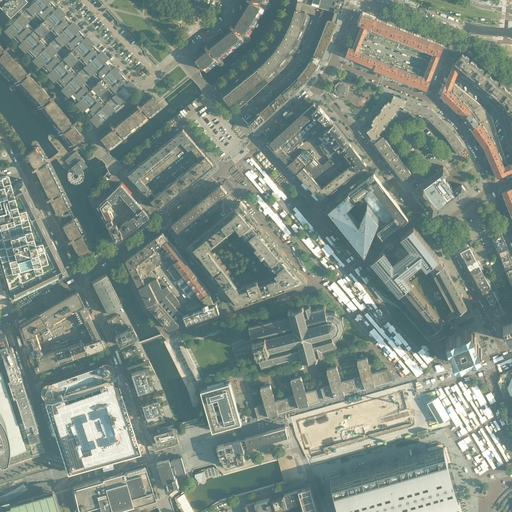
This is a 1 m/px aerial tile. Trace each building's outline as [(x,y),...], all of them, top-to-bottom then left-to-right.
[(15,0),(0,0),(0,2),(4,7),(3,8),(5,10),(15,0)] [(34,0),(26,8),(25,6),(27,4),(25,3),(18,11),(19,13),(14,18),(15,19),(3,30),(11,38),(13,35),(19,42),(17,44),(25,52),(27,50),(30,53),(34,57),(32,59),(39,67),(41,65),(48,72),(46,74),(53,82),(55,80),(62,87),(60,89),(68,96),(70,94),(76,101),(74,103),(82,111),(84,109),(91,116),(89,118),(96,126),(106,116),(107,117),(114,110),(115,112),(124,104),(123,103),(120,104),(119,103),(137,86),(129,79),(127,81),(120,74),(122,72),(115,64),(113,66),(106,59),(108,57),(101,49),(99,51),(92,44),(94,42),(91,39),(87,34),(84,36),(78,29),(80,27),(72,20),(70,22),(63,15),(66,13),(58,5),(56,7),(49,0),(34,0)] [(249,3),(242,14),(255,22),(257,24),(257,23),(255,22),(258,18),(260,19),(258,17),(260,14),(262,15),(263,14),(261,13),(263,9),(265,10),(258,5),(259,1),(268,3),(268,2),(266,2),(266,0),(247,0),(248,2),(249,3)] [(341,13),(344,0),(299,0),(302,1),(302,0),(303,0),(305,0),(304,2),(311,4),(311,6),(322,9),(320,15),(336,22),(339,12),(341,13)] [(306,29),(310,18),(311,18),(305,12),(295,9),(290,23),(306,29)] [(376,18),(362,13),(358,23),(362,25),(357,37),(363,40),(364,37),(368,39),(370,33),(376,18)] [(231,30),(221,38),(230,50),(232,52),(231,50),(234,47),(236,49),(235,47),(238,44),(240,46),(240,45),(239,44),(242,41),(244,43),(244,42),(239,35),(242,32),(249,37),(250,36),(247,35),(250,31),(252,32),(250,30),(252,27),(254,28),(255,27),(253,26),(255,22),(242,14),(240,18),(238,17),(235,18),(231,24),(230,26),(230,29),(231,30)] [(331,36),(337,22),(336,22),(320,15),(317,23),(314,30),(331,36)] [(390,24),(376,18),(370,33),(374,35),(372,40),(382,44),(390,24)] [(300,45),(306,29),(290,23),(288,29),(284,36),(300,45)] [(403,29),(390,24),(382,44),(395,49),(403,29)] [(417,34),(403,29),(395,49),(409,54),(417,34)] [(328,44),(331,36),(314,30),(311,37),(309,44),(325,51),(328,44)] [(430,39),(417,34),(409,54),(422,60),(430,39)] [(296,52),(300,45),(284,36),(281,42),(276,48),(291,59),(296,52)] [(363,40),(357,37),(356,39),(355,41),(353,48),(349,46),(345,55),(360,61),(365,48),(360,46),(362,42),(363,40)] [(205,51),(195,59),(206,73),(207,73),(205,71),(209,68),(210,70),(211,69),(209,68),(213,65),(214,67),(215,66),(213,64),(217,62),(218,64),(219,63),(213,56),(214,55),(220,62),(221,62),(219,60),(222,57),(224,59),(224,58),(223,56),(226,54),(228,55),(227,53),(230,50),(221,38),(217,41),(216,40),(213,39),(205,46),(205,47),(205,48),(204,50),(205,51)] [(440,55),(444,45),(443,44),(430,39),(422,60),(429,62),(433,53),(440,55)] [(0,66),(1,67),(0,67),(0,68),(1,67),(4,70),(15,60),(12,56),(13,55),(13,52),(6,44),(5,45),(4,45),(2,44),(1,45),(0,44),(0,66)] [(323,57),(325,51),(309,44),(306,50),(303,55),(319,64),(323,57)] [(286,66),(291,59),(276,48),(272,54),(267,59),(280,72),(286,66)] [(380,54),(365,48),(360,61),(374,67),(380,54)] [(435,68),(440,55),(433,53),(429,62),(428,65),(435,68)] [(465,79),(477,65),(473,61),(472,62),(470,61),(471,60),(470,60),(469,59),(468,58),(468,59),(466,58),(467,57),(462,53),(453,64),(458,69),(457,73),(465,79)] [(393,59),(380,54),(374,67),(373,69),(387,74),(393,59)] [(315,70),(319,64),(303,55),(300,61),(296,66),(310,77),(315,70)] [(280,72),(267,59),(264,62),(257,69),(268,83),(280,72)] [(406,64),(393,59),(387,74),(400,79),(406,64)] [(25,69),(15,60),(4,70),(2,72),(3,72),(4,71),(8,74),(6,76),(8,74),(11,78),(9,79),(10,80),(12,78),(15,81),(13,83),(20,77),(21,79),(15,85),(17,84),(20,87),(18,89),(19,89),(20,87),(24,90),(22,92),(22,93),(24,91),(27,94),(38,84),(35,80),(36,79),(36,76),(31,70),(29,68),(28,69),(28,68),(25,68),(25,69)] [(419,69),(406,64),(400,79),(413,84),(419,69)] [(458,69),(453,64),(449,73),(456,76),(457,73),(458,69)] [(435,68),(428,65),(427,67),(426,72),(419,69),(413,84),(427,90),(430,79),(434,70),(435,68)] [(482,69),(477,65),(465,79),(480,91),(492,77),(487,73),(486,74),(485,73),(485,72),(484,71),(483,71),(483,70),(482,71),(482,70),(481,70),(482,69)] [(310,77),(296,66),(292,71),(287,75),(299,88),(306,82),(310,77)] [(268,83),(257,69),(246,78),(257,92),(268,83)] [(443,98),(456,85),(453,83),(455,78),(456,76),(449,73),(448,75),(445,84),(441,94),(440,95),(443,97),(443,98)] [(299,88),(287,75),(276,85),(288,99),(299,88)] [(492,77),(480,91),(494,103),(506,88),(502,85),(501,86),(499,85),(500,84),(499,84),(498,82),(497,83),(495,81),(496,80),(492,77)] [(257,92),(246,78),(234,87),(247,102),(257,92)] [(48,93),(38,84),(27,94),(26,96),(26,97),(28,95),(31,98),(29,100),(30,100),(31,98),(34,102),(33,103),(33,104),(35,102),(38,105),(36,107),(37,107),(43,101),(44,102),(37,109),(38,109),(40,108),(43,111),(41,113),(43,112),(46,115),(44,117),(46,116),(49,119),(61,109),(58,106),(60,105),(60,102),(54,94),(53,93),(52,94),(51,92),(48,92),(48,93)] [(340,84),(337,86),(337,87),(336,91),(339,94),(343,94),(343,93),(345,94),(347,92),(346,91),(346,87),(344,84),(340,84)] [(288,99),(276,85),(265,96),(277,109),(288,99)] [(467,93),(456,85),(443,98),(453,107),(467,93)] [(247,102),(234,87),(223,96),(229,104),(232,102),(239,109),(247,102)] [(511,92),(506,88),(494,103),(499,107),(501,113),(511,109),(511,95),(511,94),(511,93),(511,94),(510,93),(511,92)] [(467,93),(453,107),(463,117),(481,105),(467,93)] [(403,108),(406,99),(393,94),(392,97),(390,96),(387,100),(388,101),(387,102),(386,101),(383,101),(396,111),(399,107),(403,108)] [(147,115),(155,109),(159,105),(151,95),(147,99),(146,97),(144,97),(137,103),(136,102),(134,103),(135,104),(135,105),(134,107),(135,108),(121,119),(120,118),(119,118),(111,124),(110,123),(109,124),(109,125),(109,126),(109,128),(110,129),(99,138),(107,147),(119,137),(117,134),(118,133),(121,136),(145,117),(143,113),(144,112),(147,115)] [(277,109),(265,96),(253,106),(266,119),(277,109)] [(407,99),(406,99),(403,108),(408,110),(412,101),(407,99)] [(384,129),(393,116),(397,111),(396,111),(383,101),(378,108),(379,110),(380,111),(379,113),(377,112),(375,112),(370,119),(383,128),(384,129)] [(412,101),(408,110),(413,112),(417,103),(412,101)] [(314,103),(306,109),(320,124),(323,121),(313,110),(317,106),(314,103)] [(422,105),(417,103),(413,112),(419,114),(422,105)] [(318,105),(317,106),(313,110),(323,121),(325,123),(329,127),(334,122),(331,119),(318,105)] [(425,106),(422,105),(419,114),(421,115),(424,116),(431,109),(425,106)] [(481,105),(463,117),(471,129),(480,122),(491,115),(481,105)] [(266,119),(253,106),(242,116),(254,130),(266,119)] [(69,120),(61,109),(49,119),(47,120),(47,121),(49,120),(52,123),(50,124),(51,125),(52,123),(55,127),(53,128),(54,129),(56,127),(58,131),(57,132),(57,133),(64,127),(65,129),(58,134),(59,135),(60,133),(63,137),(61,139),(62,139),(64,137),(66,141),(64,143),(65,143),(67,141),(70,145),(68,147),(74,142),(82,136),(79,132),(80,131),(81,128),(74,119),(73,120),(73,119),(70,119),(69,120)] [(320,124),(306,109),(299,116),(312,131),(320,124)] [(431,109),(424,116),(426,117),(428,119),(435,112),(431,109)] [(511,109),(501,113),(507,131),(511,129),(511,109)] [(439,116),(435,112),(428,119),(432,123),(439,116)] [(491,115),(480,122),(471,129),(480,141),(496,130),(491,115)] [(312,131),(299,116),(292,123),(305,137),(312,131)] [(439,116),(432,123),(436,127),(443,120),(439,116)] [(380,132),(383,128),(370,119),(370,121),(372,122),(371,124),(370,123),(367,127),(369,128),(366,130),(375,142),(382,136),(380,132)] [(443,120),(436,127),(440,131),(447,124),(443,120)] [(349,142),(334,122),(329,127),(318,137),(322,141),(318,144),(329,159),(339,150),(349,142)] [(305,137),(292,123),(277,136),(290,151),(305,137)] [(451,128),(447,124),(440,131),(443,135),(451,128)] [(451,128),(443,135),(447,139),(455,133),(451,128)] [(196,144),(190,137),(183,129),(170,140),(182,155),(191,148),(196,144)] [(496,130),(480,141),(484,147),(487,153),(501,147),(496,130)] [(455,133),(447,139),(450,144),(458,138),(455,133)] [(290,151),(277,136),(268,144),(273,149),(278,144),(287,154),(290,151)] [(382,136),(375,142),(374,142),(384,155),(392,148),(382,136)] [(458,138),(450,144),(453,148),(461,142),(458,138)] [(182,155),(170,140),(159,148),(172,164),(182,155)] [(306,164),(296,173),(321,200),(366,164),(349,142),(339,150),(329,159),(322,165),(313,157),(306,164)] [(461,142),(453,148),(456,153),(464,147),(461,142)] [(205,155),(200,149),(198,147),(196,144),(191,148),(193,151),(196,153),(194,154),(199,160),(205,155)] [(290,157),(287,154),(278,144),(273,149),(285,161),(288,164),(293,159),(290,157)] [(501,147),(487,153),(492,166),(506,160),(501,147)] [(52,178),(45,164),(42,166),(41,163),(43,161),(35,148),(25,154),(32,166),(31,166),(30,169),(31,169),(30,170),(31,172),(32,171),(33,174),(35,175),(37,175),(41,184),(52,178)] [(172,164),(159,148),(150,156),(163,171),(172,164)] [(402,161),(395,153),(394,151),(392,148),(384,155),(386,157),(394,167),(402,161)] [(303,150),(293,159),(288,164),(296,173),(306,164),(313,157),(307,151),(303,150)] [(76,151),(70,156),(71,157),(69,158),(69,157),(65,160),(76,174),(86,166),(83,163),(85,162),(76,151)] [(207,170),(199,160),(194,154),(182,164),(195,180),(207,170)] [(213,165),(205,155),(199,160),(207,170),(213,165)] [(163,171),(150,156),(141,163),(154,178),(163,171)] [(511,170),(511,163),(507,165),(506,160),(492,166),(497,177),(507,173),(511,170)] [(411,173),(402,161),(394,167),(403,179),(411,173)] [(154,178),(141,163),(128,174),(141,188),(143,191),(145,192),(149,189),(148,187),(146,185),(154,178)] [(195,180),(182,164),(171,174),(183,189),(195,180)] [(418,186),(413,190),(416,195),(416,196),(428,211),(432,216),(437,212),(438,212),(439,211),(440,213),(441,212),(440,212),(440,210),(441,210),(442,209),(443,210),(444,210),(443,209),(444,208),(444,207),(457,197),(458,197),(464,193),(463,192),(465,189),(462,184),(454,190),(454,189),(453,189),(452,189),(449,185),(450,185),(447,182),(444,178),(444,176),(448,173),(443,166),(437,170),(438,171),(424,181),(418,185),(418,186)] [(382,224),(375,230),(382,240),(408,219),(373,173),(348,194),(355,203),(363,197),(382,224)] [(27,211),(20,196),(16,197),(11,186),(8,174),(0,176),(0,259),(2,265),(8,286),(53,264),(27,211)] [(183,189),(171,174),(159,183),(172,198),(183,189)] [(60,194),(57,196),(56,194),(59,192),(52,178),(41,184),(47,195),(46,196),(45,198),(45,199),(44,199),(45,201),(46,201),(50,209),(52,210),(54,209),(56,214),(67,208),(60,194)] [(67,273),(64,267),(61,261),(36,209),(22,179),(13,183),(14,184),(11,186),(16,197),(20,196),(27,211),(53,264),(8,286),(11,296),(12,298),(13,298),(14,297),(16,296),(58,276),(59,276),(59,277),(67,273)] [(124,204),(127,201),(129,203),(134,198),(132,197),(121,183),(106,199),(99,205),(107,221),(117,216),(111,207),(109,206),(111,204),(112,202),(114,204),(124,204)] [(172,198),(159,183),(151,190),(156,196),(151,200),(159,209),(172,198)] [(228,193),(227,192),(225,190),(220,185),(213,191),(220,200),(228,193)] [(511,201),(511,187),(511,188),(503,191),(507,204),(511,201)] [(156,196),(151,190),(149,189),(145,192),(151,200),(156,196)] [(220,200),(213,191),(204,198),(211,206),(220,200)] [(375,228),(378,222),(367,208),(359,226),(347,211),(355,204),(347,194),(328,209),(364,251),(365,252),(375,228)] [(143,208),(135,200),(134,199),(134,198),(129,203),(130,205),(132,207),(137,213),(143,208)] [(204,198),(196,204),(203,213),(211,206),(204,198)] [(240,202),(188,245),(236,305),(307,280),(279,247),(240,202)] [(196,204),(188,211),(195,219),(203,213),(196,204)] [(150,216),(143,208),(137,213),(132,207),(128,211),(138,225),(150,216)] [(138,225),(128,211),(121,217),(125,222),(122,224),(123,225),(119,228),(123,237),(138,225)] [(195,219),(188,211),(180,218),(187,226),(195,219)] [(117,216),(107,221),(113,233),(117,242),(123,237),(119,228),(123,225),(122,224),(125,222),(121,217),(119,218),(117,216)] [(187,226),(180,218),(172,224),(177,230),(176,230),(179,233),(187,226)] [(88,249),(81,236),(78,237),(77,235),(80,234),(72,220),(62,225),(64,230),(63,231),(62,233),(66,241),(65,241),(66,243),(68,243),(70,244),(71,243),(78,255),(88,249)] [(400,269),(416,256),(426,268),(428,266),(439,258),(413,225),(401,236),(410,247),(393,260),(384,249),(371,260),(399,293),(409,284),(411,282),(400,269)] [(494,241),(495,243),(504,239),(500,230),(496,231),(497,232),(495,233),(495,232),(491,233),(493,239),(494,241)] [(162,231),(149,242),(161,257),(165,254),(167,258),(172,255),(169,252),(163,243),(168,239),(169,239),(162,231)] [(486,233),(481,235),(489,254),(494,252),(486,233)] [(179,253),(175,248),(168,239),(163,243),(169,252),(172,255),(173,257),(175,259),(176,261),(181,256),(180,255),(179,253)] [(504,239),(495,243),(496,247),(506,244),(504,239)] [(161,257),(149,242),(136,252),(151,271),(164,261),(161,257)] [(506,244),(496,247),(498,252),(508,248),(506,244)] [(471,252),(469,247),(460,252),(463,256),(471,252)] [(508,248),(498,252),(500,257),(509,253),(508,248)] [(151,271),(136,252),(126,260),(139,287),(145,284),(157,278),(151,271)] [(471,252),(463,256),(465,261),(474,256),(471,252)] [(509,253),(500,257),(502,261),(511,258),(509,253)] [(167,270),(175,280),(191,268),(182,256),(181,256),(176,261),(174,262),(169,266),(167,270)] [(456,315),(433,272),(428,266),(426,268),(416,256),(400,269),(411,282),(409,284),(412,287),(443,324),(450,319),(456,315)] [(474,256),(465,261),(467,265),(476,261),(474,256)] [(459,292),(456,285),(451,278),(443,263),(439,258),(428,266),(433,272),(456,315),(467,307),(459,292)] [(511,259),(511,258),(502,261),(504,266),(511,262),(511,259)] [(476,261),(467,265),(470,270),(479,265),(476,261)] [(479,265),(470,270),(472,274),(481,269),(479,265)] [(185,292),(200,280),(191,268),(175,280),(185,292)] [(481,269),(472,274),(474,278),(483,274),(481,269)] [(104,273),(92,281),(94,286),(91,288),(103,313),(121,304),(105,274),(104,273)] [(483,274),(474,278),(477,283),(486,278),(483,274)] [(184,315),(178,301),(164,282),(162,281),(159,282),(157,278),(145,284),(139,287),(149,307),(166,327),(166,328),(169,329),(186,323),(184,315)] [(486,278),(477,283),(479,288),(488,283),(486,278)] [(200,280),(185,292),(188,297),(190,303),(201,299),(209,292),(210,292),(200,280)] [(488,283),(479,288),(482,292),(490,287),(488,283)] [(443,324),(412,287),(409,284),(399,293),(432,332),(443,324)] [(490,287),(482,292),(484,296),(493,292),(490,287)] [(73,292),(40,312),(47,324),(48,325),(54,335),(78,323),(83,320),(83,321),(90,318),(83,304),(77,293),(75,293),(75,292),(73,293),(73,292)] [(201,299),(190,303),(186,306),(189,313),(186,314),(184,315),(186,323),(189,322),(212,314),(217,312),(215,306),(209,292),(201,299)] [(493,292),(484,296),(486,301),(495,296),(493,292)] [(495,296),(486,301),(489,305),(498,300),(495,296)] [(498,300),(489,305),(491,310),(500,305),(498,300)] [(336,347),(337,346),(336,345),(336,346),(334,341),(340,336),(342,337),(342,336),(341,335),(344,328),(345,328),(345,326),(344,326),(342,319),(343,318),(342,317),(341,318),(335,313),(336,312),(334,311),(334,313),(326,312),(325,307),(326,307),(325,306),(324,306),(324,305),(323,306),(324,307),(318,308),(317,307),(317,308),(311,310),(310,306),(311,306),(311,305),(310,305),(309,305),(309,306),(304,307),(304,306),(303,305),(302,305),(301,306),(301,307),(291,310),(291,309),(290,309),(288,309),(288,310),(288,312),(289,312),(290,316),(285,317),(284,316),(283,316),(284,317),(282,318),(282,316),(286,314),(285,309),(279,310),(280,311),(278,312),(278,311),(272,312),(273,313),(271,313),(265,314),(266,315),(264,315),(258,316),(259,317),(257,317),(257,316),(251,318),(253,323),(259,322),(258,321),(260,321),(264,320),(265,322),(264,323),(263,322),(262,322),(263,323),(257,324),(256,323),(256,324),(256,325),(253,325),(250,326),(250,325),(249,326),(248,327),(248,328),(249,327),(252,338),(250,341),(253,342),(253,344),(254,345),(256,345),(256,346),(257,347),(255,348),(255,349),(255,351),(254,353),(258,355),(261,366),(260,366),(261,367),(262,368),(263,367),(262,366),(268,365),(268,366),(269,366),(269,365),(275,363),(275,364),(276,364),(275,363),(281,361),(282,362),(282,361),(288,359),(288,360),(289,360),(289,359),(295,358),(296,358),(296,357),(302,356),(302,359),(301,359),(302,362),(303,362),(304,362),(305,361),(305,360),(315,357),(315,358),(316,359),(317,358),(318,357),(318,356),(323,355),(323,356),(324,355),(324,354),(324,353),(323,354),(322,350),(328,349),(328,350),(329,349),(329,348),(335,347),(335,348),(336,347)] [(500,305),(491,310),(493,314),(502,309),(500,305)] [(502,309),(493,314),(496,319),(505,314),(502,309)] [(40,312),(19,324),(24,341),(26,347),(32,345),(38,343),(42,341),(54,335),(48,325),(47,324),(40,312)] [(117,314),(106,319),(109,325),(119,319),(117,314)] [(93,324),(92,322),(91,320),(90,318),(83,321),(85,323),(87,327),(78,331),(79,332),(80,336),(82,342),(83,344),(86,353),(104,347),(93,324)] [(119,319),(109,325),(111,330),(122,324),(119,319)] [(511,321),(500,327),(507,343),(511,341),(511,321)] [(122,324),(111,330),(114,335),(125,329),(122,324)] [(129,327),(125,329),(114,335),(118,344),(119,345),(135,337),(137,336),(132,326),(129,327)] [(482,353),(480,348),(477,341),(471,327),(451,335),(445,338),(451,351),(456,364),(477,355),(482,353)] [(33,455),(33,454),(44,450),(37,430),(38,430),(28,399),(10,346),(9,346),(5,334),(4,332),(0,333),(0,466),(2,466),(4,466),(5,465),(9,464),(12,463),(15,462),(18,461),(21,460),(23,459),(33,455)] [(82,342),(80,336),(75,338),(66,340),(68,346),(72,358),(86,353),(83,344),(82,342)] [(68,346),(66,340),(60,342),(62,348),(67,360),(72,358),(68,346)] [(62,348),(60,342),(52,345),(54,351),(58,363),(67,360),(62,348)] [(52,345),(40,350),(39,347),(38,343),(32,345),(26,347),(27,349),(29,353),(29,356),(32,365),(33,365),(35,371),(58,363),(54,351),(52,345)] [(136,347),(121,352),(126,365),(129,376),(132,383),(134,391),(155,385),(136,347)] [(186,348),(182,350),(195,377),(200,375),(186,348)] [(375,385),(371,373),(367,357),(366,357),(357,359),(357,360),(362,376),(365,388),(375,385)] [(55,399),(109,380),(106,378),(107,378),(108,378),(108,377),(109,377),(110,376),(111,375),(112,374),(112,373),(113,372),(113,371),(113,370),(113,369),(113,368),(113,367),(112,366),(112,365),(111,364),(110,363),(109,362),(108,362),(107,361),(106,361),(105,361),(104,361),(103,361),(102,361),(101,361),(101,362),(100,362),(99,363),(98,364),(97,364),(50,380),(50,381),(49,381),(48,381),(47,381),(46,381),(45,381),(44,381),(43,382),(42,383),(41,384),(41,385),(40,386),(40,387),(39,388),(39,389),(39,390),(39,391),(40,391),(40,392),(40,393),(41,394),(41,395),(42,395),(42,396),(43,396),(44,397),(45,397),(46,398),(47,398),(48,398),(49,398),(50,398),(51,397),(55,399)] [(327,369),(331,385),(335,396),(344,394),(341,382),(336,366),(327,368),(327,369)] [(391,380),(387,368),(387,369),(382,370),(385,382),(391,380)] [(385,382),(382,370),(377,372),(380,384),(385,382)] [(380,384),(377,372),(371,373),(375,385),(380,384)] [(511,374),(510,374),(508,375),(507,375),(506,376),(505,377),(504,378),(504,377),(503,377),(502,377),(501,378),(501,379),(500,379),(500,380),(501,380),(501,381),(501,382),(502,382),(502,383),(502,384),(503,386),(503,387),(504,388),(505,389),(506,390),(511,392),(511,374)] [(296,395),(290,396),(294,408),(299,406),(309,404),(305,392),(301,376),(300,376),(291,378),(291,379),(296,395)] [(362,376),(357,377),(360,389),(365,388),(362,376)] [(143,453),(130,413),(124,396),(118,377),(109,380),(55,399),(52,400),(48,402),(48,401),(47,402),(61,446),(62,446),(63,449),(62,449),(61,450),(61,451),(61,452),(61,453),(62,453),(62,454),(63,454),(64,454),(65,456),(69,471),(70,473),(143,453)] [(360,389),(357,377),(346,380),(349,392),(360,389)] [(349,392),(346,380),(341,382),(344,394),(349,392)] [(242,423),(234,395),(230,382),(214,387),(208,388),(205,387),(205,388),(205,389),(201,391),(209,418),(213,431),(242,423)] [(278,412),(275,401),(270,385),(270,384),(261,387),(265,403),(268,415),(278,412)] [(331,385),(326,386),(330,398),(335,396),(331,385)] [(321,388),(324,399),(330,398),(326,386),(321,388)] [(305,392),(309,404),(319,401),(316,389),(305,392)] [(140,409),(144,420),(155,417),(164,414),(157,392),(137,398),(140,409)] [(294,408),(290,396),(285,398),(288,409),(294,408)] [(288,409),(285,398),(280,399),(283,411),(288,409)] [(283,411),(280,399),(275,401),(278,412),(283,411)] [(268,415),(265,403),(260,405),(263,416),(268,415)] [(263,416),(260,405),(255,406),(258,418),(263,416)] [(147,425),(145,425),(147,432),(153,448),(178,441),(173,424),(158,428),(158,427),(156,422),(147,425)] [(290,438),(286,426),(275,429),(279,441),(283,440),(283,438),(284,438),(285,439),(290,438)] [(279,441),(275,429),(265,431),(269,444),(272,443),(273,441),(274,441),(275,442),(279,441)] [(269,444),(265,431),(241,438),(244,448),(246,447),(248,450),(252,449),(253,447),(254,446),(255,448),(262,446),(263,444),(264,444),(265,445),(269,444)] [(244,461),(244,452),(245,451),(244,448),(241,438),(232,441),(239,463),(241,462),(244,461)] [(232,441),(225,443),(232,465),(239,463),(232,441)] [(232,465),(225,443),(219,445),(215,446),(214,446),(214,447),(214,448),(216,454),(217,458),(220,462),(222,464),(221,465),(223,468),(226,467),(232,465)] [(346,476),(330,480),(335,496),(336,501),(339,511),(463,511),(459,499),(457,492),(454,482),(451,471),(449,463),(444,447),(429,452),(421,454),(414,456),(406,458),(399,461),(394,462),(391,463),(390,463),(384,465),(376,467),(369,469),(361,471),(354,474),(346,476)] [(57,462),(54,454),(45,457),(48,465),(57,462)] [(186,470),(182,455),(169,459),(175,474),(184,471),(184,470),(186,470)] [(46,467),(43,458),(29,463),(32,471),(46,467)] [(176,478),(174,474),(175,474),(169,459),(158,462),(167,490),(179,485),(176,477),(176,478)] [(32,471),(29,463),(24,464),(26,473),(27,473),(32,471)] [(62,473),(60,466),(55,467),(51,469),(53,476),(58,475),(62,473)] [(155,499),(145,466),(123,472),(133,506),(155,499)] [(53,476),(51,469),(40,472),(42,481),(53,480),(53,476)] [(195,475),(195,476),(198,481),(202,483),(203,483),(204,483),(205,483),(205,482),(206,481),(206,480),(206,479),(204,473),(204,472),(204,471),(203,472),(195,474),(195,475)] [(133,506),(123,472),(102,478),(111,511),(133,506)] [(110,511),(111,511),(102,478),(71,487),(72,491),(76,509),(78,509),(98,503),(100,511),(110,511)] [(52,491),(53,481),(23,484),(23,485),(23,486),(20,488),(15,491),(10,493),(13,502),(17,501),(52,491)] [(317,511),(310,487),(298,490),(302,502),(304,511),(317,511)] [(17,501),(13,502),(9,504),(11,511),(58,511),(53,494),(52,490),(17,500),(17,501)] [(298,490),(284,494),(288,511),(289,511),(297,510),(295,505),(301,504),(301,502),(302,502),(298,490)] [(11,511),(9,504),(13,502),(10,493),(10,492),(9,493),(5,495),(5,494),(4,495),(2,496),(2,497),(0,497),(0,511),(11,511)] [(288,511),(284,494),(270,498),(274,511),(288,511)] [(274,511),(270,498),(255,502),(257,511),(274,511)] [(257,511),(255,502),(245,505),(246,511),(257,511)] [(97,511),(100,511),(98,503),(78,509),(78,511),(97,511)]
